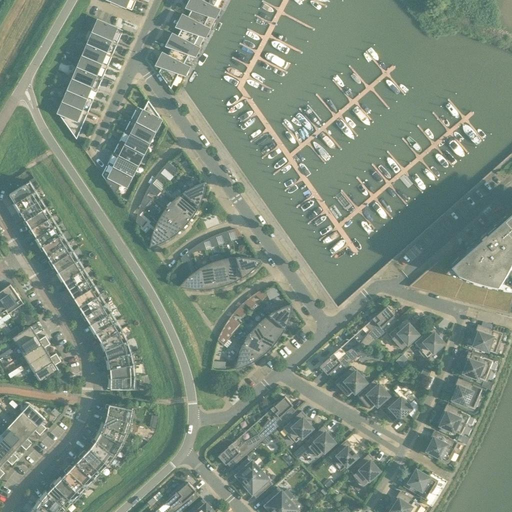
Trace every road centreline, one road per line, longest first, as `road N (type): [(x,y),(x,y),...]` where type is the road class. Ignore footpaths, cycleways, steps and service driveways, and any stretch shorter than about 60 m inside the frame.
road 1 (residential): [(194,419),(192,386),(165,313),(22,86)]
road 2 (residential): [(330,327),(137,56)]
road 3 (residential): [(21,254),(80,347),(88,383),(78,424),(7,511)]
road 4 (residential): [(330,327),(376,285),(463,312)]
road 5 (residential): [(405,447),(463,312)]
road 6 (residential): [(280,372),(405,447)]
